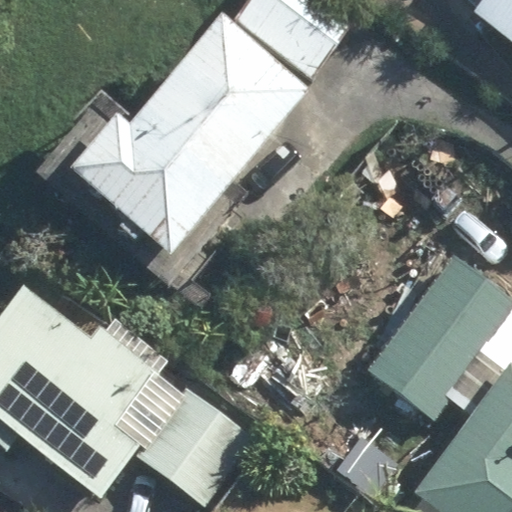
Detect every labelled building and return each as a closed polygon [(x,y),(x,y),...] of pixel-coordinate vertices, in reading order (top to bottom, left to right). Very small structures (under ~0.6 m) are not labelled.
[(253,0),(230,34),(310,91),(363,18),(337,0),(253,0)] [(511,0),(488,0),(466,30),(511,62),(511,0)] [(93,110),(25,192),(150,293),(303,111),(211,36),(128,138),(93,110)] [(364,382),(430,431),(511,319),(511,315),(449,269),(364,382)] [(16,306),(0,326),(0,443),(98,510),(137,456),(119,443),(158,387),(92,342),(84,354),(16,306)] [(409,509),(412,511),(511,511),(511,384),(504,379),(409,509)] [(184,397),(134,469),(198,511),(205,511),(254,445),(184,397)]
